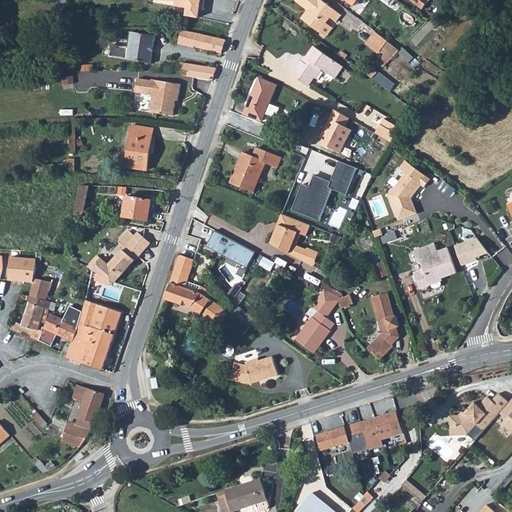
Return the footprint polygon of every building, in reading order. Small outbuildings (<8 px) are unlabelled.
[(161,0),(161,2),(175,1),(174,6),(187,8),(199,10),(202,10),(203,0),(161,0)] [(320,31),(331,15),(337,19),(342,12),(323,0),(294,0),(307,9),(301,18),(320,31)] [(199,10),(187,8),(186,16),(198,18),(199,10)] [(181,31),(178,45),(195,48),(195,47),(198,34),(181,31)] [(109,57),(151,64),(156,37),(130,32),(127,48),(111,46),(109,57)] [(195,47),(221,54),(225,40),(198,34),(195,47)] [(381,46),(392,54),(397,48),(386,39),(381,46)] [(292,73),(308,84),(320,65),(336,76),(343,65),(314,45),(307,56),(308,57),(305,62),(301,59),(292,73)] [(187,75),(187,73),(189,64),(182,62),(180,74),(187,75)] [(189,64),(187,73),(187,75),(212,80),(216,68),(189,63),(189,64)] [(151,81),(137,79),(135,94),(153,97),(150,114),(174,118),(175,104),(174,104),(174,101),(176,101),(178,102),(180,84),(151,80),(151,81)] [(267,106),(275,88),(256,80),(243,115),(261,122),(263,116),(273,120),(278,110),(267,106)] [(316,143),(339,152),(350,130),(345,127),(349,118),(333,110),(316,143)] [(380,136),(394,143),(399,134),(395,131),(401,121),(391,116),(382,132),(380,136)] [(126,168),(147,170),(153,129),(132,127),(126,168)] [(229,184),(250,193),(262,163),(274,167),(278,158),(255,149),(251,158),(241,154),(229,184)] [(296,177),(286,206),(313,215),(324,182),(343,188),(351,164),(332,157),(326,175),(306,168),(302,180),(296,177)] [(389,195),(398,221),(416,215),(411,200),(422,187),(425,189),(431,182),(408,162),(401,169),(407,174),(389,195)] [(71,216),(80,218),(85,187),(85,186),(76,186),(71,216)] [(124,218),(148,222),(151,204),(127,200),(124,218)] [(269,243),(302,259),(306,249),(295,245),(300,233),(306,235),(310,225),(281,213),(269,243)] [(415,226),(419,236),(434,231),(430,221),(415,226)] [(215,231),(207,247),(247,267),(255,252),(215,231)] [(122,241),(127,246),(135,238),(129,233),(122,241)] [(110,280),(116,283),(120,278),(150,244),(138,234),(135,238),(127,246),(109,266),(98,256),(86,268),(97,274),(110,280)] [(329,243),(335,245),(338,239),(332,236),(329,243)] [(476,236),(454,244),(462,267),(478,262),(476,259),(490,254),(476,236)] [(414,276),(418,286),(427,283),(428,286),(430,285),(431,288),(433,289),(439,288),(440,285),(439,283),(442,282),(441,280),(458,275),(450,250),(440,253),(437,245),(416,251),(420,263),(423,262),(426,272),(414,276)] [(302,259),(313,265),(318,252),(306,247),(306,249),(302,259)] [(165,299),(190,307),(199,292),(201,285),(188,280),(194,259),(180,254),(165,299)] [(7,280),(32,283),(33,277),(35,260),(9,257),(7,280)] [(381,276),(390,273),(386,260),(377,263),(381,276)] [(110,280),(97,274),(94,281),(109,286),(110,280)] [(31,296),(46,301),(53,282),(33,277),(32,283),(31,296)] [(190,307),(208,319),(219,304),(207,296),(210,290),(203,286),(203,285),(201,285),(199,292),(190,307)] [(300,334),(318,348),(331,330),(330,329),(334,324),(327,317),(341,300),(340,298),(327,288),(313,306),(319,311),(314,318),(313,317),(300,334)] [(380,332),(381,332),(389,340),(394,335),(392,327),(395,326),(399,324),(396,314),(393,315),(385,291),(369,296),(380,332)] [(352,294),(340,298),(341,300),(343,308),(347,307),(347,309),(352,307),(352,306),(355,305),(352,294)] [(30,338),(33,328),(41,330),(43,323),(45,323),(50,301),(46,301),(31,296),(30,302),(23,326),(15,324),(13,331),(30,338)] [(68,356),(69,357),(103,369),(122,314),(86,302),(82,311),(72,342),(68,356)] [(208,319),(217,326),(227,310),(219,304),(208,319)] [(72,342),(82,311),(70,308),(65,321),(52,315),(47,328),(44,327),(42,331),(41,330),(33,328),(30,338),(41,342),(46,345),(51,347),(58,334),(72,342)] [(226,322),(243,333),(252,320),(246,315),(242,321),(232,314),(226,322)] [(389,340),(392,342),(398,335),(395,326),(392,327),(394,335),(389,340)] [(366,348),(379,360),(392,346),(391,344),(388,342),(389,340),(381,332),(366,348)] [(300,334),(295,340),(313,354),(318,348),(300,334)] [(157,362),(152,358),(149,363),(154,367),(157,362)] [(251,384),(252,380),(258,378),(259,382),(279,377),(273,358),(260,362),(260,359),(246,363),(247,366),(236,363),(235,366),(232,379),(251,385),(251,384)] [(80,447),(82,444),(86,439),(92,428),(96,417),(104,393),(82,386),(78,397),(84,399),(75,424),(70,422),(64,441),(80,447)] [(493,400),(504,409),(511,401),(500,392),(493,400)] [(452,428),(459,427),(460,435),(470,434),(478,425),(485,431),(502,411),(504,409),(493,400),(487,396),(479,405),(474,401),(468,408),(470,410),(467,413),(465,412),(463,410),(459,414),(451,416),(452,428)] [(504,409),(502,411),(509,417),(505,422),(511,428),(511,399),(511,401),(504,409)] [(419,416),(418,416),(424,422),(432,416),(426,410),(419,416)] [(376,418),(382,440),(402,434),(396,412),(376,418)] [(376,418),(361,422),(369,449),(369,451),(384,447),(382,440),(376,418)] [(361,422),(346,426),(350,442),(353,453),(369,449),(361,422)] [(0,442),(1,442),(9,434),(0,423),(0,442)] [(317,435),(321,450),(350,442),(346,426),(317,435)] [(79,463),(85,456),(82,453),(76,459),(79,463)] [(226,489),(233,511),(253,504),(254,511),(257,511),(268,509),(269,506),(267,500),(268,500),(261,478),(226,489)] [(402,486),(423,502),(425,499),(404,482),(402,486)] [(399,489),(420,505),(423,502),(402,486),(399,489)] [(226,489),(221,490),(227,511),(228,511),(233,511),(226,489)] [(335,511),(313,493),(296,511),(335,511)] [(480,511),(501,511),(490,502),(480,511)]
